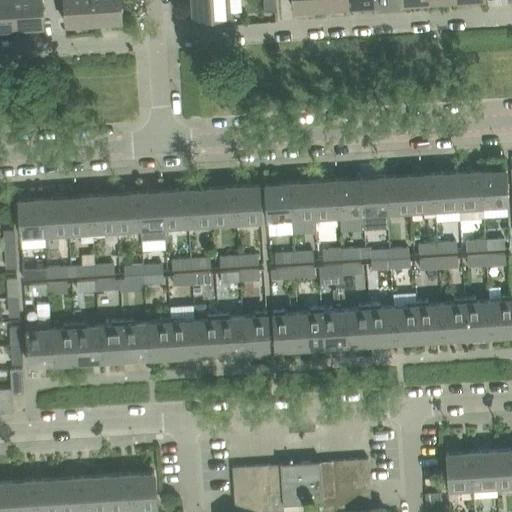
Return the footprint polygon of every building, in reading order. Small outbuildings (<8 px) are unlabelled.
[(0,0),(0,27),(15,26),(14,0),(0,0)] [(42,0),(14,0),(15,26),(44,25),(42,0)] [(94,21),(92,0),(63,0),(65,23),(94,21)] [(120,0),(92,0),(94,21),(122,20),(120,0)] [(229,0),(192,0),(193,15),(206,14),(207,26),(234,24),(234,11),(230,11),(229,0)] [(264,0),(265,10),(275,9),(274,0),(264,0)] [(321,6),(320,0),(292,0),(293,8),(321,6)] [(491,168),(481,169),(484,204),(496,203),(496,207),(508,206),(506,167),(503,168),(503,169),(491,169),(491,168)] [(471,171),(457,172),(460,209),(471,208),(470,204),(484,204),(481,169),(471,170),(471,171)] [(442,171),(433,172),(436,207),(448,206),(448,210),(460,209),(457,172),(443,173),(442,171)] [(423,174),(409,175),(412,212),(422,211),(422,208),(436,207),(433,172),(423,173),(423,174)] [(376,177),(361,178),(364,215),(375,214),(374,211),(388,210),(385,175),(376,176),(376,177)] [(395,175),(385,175),(388,210),(400,209),(400,213),(412,212),(409,175),(395,176),(395,175)] [(328,180),(313,181),(316,218),(327,217),(327,213),(339,213),(337,178),(328,179),(328,180)] [(347,178),(337,178),(339,213),(341,230),(365,228),(364,215),(361,178),(347,179),(347,178)] [(291,216),(289,181),(280,182),(280,183),(267,184),(267,183),(265,183),(267,221),(279,221),(279,216),(291,216)] [(299,181),(289,181),(291,216),(293,233),(317,232),(316,218),(313,181),(299,182),(299,181)] [(244,185),(235,185),(237,219),(249,218),(250,222),(262,222),(259,183),(257,183),(257,185),(244,186),(244,185)] [(226,187),(211,188),(213,225),(224,224),(224,220),(237,219),(235,185),(226,186),(226,187)] [(177,190),(163,191),(165,228),(176,227),(176,223),(189,222),(187,188),(177,189),(177,190)] [(196,188),(187,188),(189,222),(201,221),(202,226),(213,225),(211,188),(197,189),(196,188)] [(129,193),(115,194),(117,231),(128,230),(128,226),(141,225),(139,191),(129,192),(129,193)] [(148,191),(139,191),(141,225),(142,237),(165,236),(165,228),(163,191),(149,192),(148,191)] [(82,196),(67,197),(69,234),(81,233),(80,230),(93,229),(91,194),(82,195),(82,196)] [(101,194),(91,194),(93,229),(105,228),(106,232),(117,231),(115,194),(101,195),(101,194)] [(21,199),(18,199),(20,219),(21,237),(22,247),(46,246),(45,232),(43,197),(34,198),(34,199),(21,200),(21,199)] [(53,197),(43,197),(45,232),(58,231),(58,235),(69,234),(67,197),(53,198),(53,197)] [(4,230),(5,249),(15,248),(14,229),(4,230)] [(486,248),(486,237),(465,239),(466,249),(486,248)] [(504,237),(486,237),(486,248),(504,247),(504,237)] [(456,239),(438,240),(438,251),(456,250),(456,239)] [(438,251),(438,240),(417,242),(418,252),(438,251)] [(360,246),(342,247),(342,257),(360,256),(360,246)] [(409,246),(390,247),(390,257),(410,256),(410,252),(409,246)] [(342,257),(342,247),(321,248),(322,258),(342,257)] [(390,247),(371,248),(371,256),(371,258),(390,257),(390,247)] [(15,248),(5,249),(6,268),(16,267),(15,248)] [(312,249),(294,250),(294,260),(312,259),(312,249)] [(294,250),(275,251),(275,261),(294,260),(294,250)] [(257,252),(239,253),(240,264),(258,263),(257,252)] [(239,253),(220,254),(220,265),(240,264),(239,253)] [(506,254),(487,255),(487,256),(487,265),(506,264),(506,254)] [(209,255),(191,256),(192,267),(210,266),(209,255)] [(487,255),(467,256),(467,257),(467,266),(487,265),(487,256),(487,255)] [(191,256),(171,257),(172,268),(192,267),(191,256)] [(410,256),(390,257),(391,267),(410,266),(410,259),(410,256)] [(390,257),(371,258),(371,261),(372,268),(391,267),(390,257)] [(458,257),(439,258),(439,260),(440,267),(459,266),(458,257)] [(439,258),(419,259),(419,261),(420,269),(440,267),(439,260),(439,258)] [(113,261),(95,262),(96,273),(114,272),(113,261)] [(96,273),(95,262),(74,263),(75,274),(96,273)] [(162,262),(143,263),(144,273),(163,272),(163,268),(162,263),(162,262)] [(362,262),(343,263),(343,274),(363,273),(362,262)] [(143,263),(124,264),(124,272),(124,274),(144,273),(143,263)] [(343,274),(343,263),(323,264),(324,276),(343,274)] [(65,264),(47,265),(48,276),(66,275),(65,264)] [(47,265),(23,267),(23,277),(48,276),(47,265)] [(314,265),(295,266),(295,277),(315,276),(314,265)] [(295,277),(295,266),(275,267),(276,278),(295,277)] [(259,268),(240,269),(241,281),(259,280),(259,268)] [(240,269),(221,270),(221,271),(221,282),(241,281),(240,269)] [(211,271),(192,272),(193,284),(211,283),(211,271)] [(163,272),(144,273),(144,283),(164,282),(163,274),(163,272)] [(193,284),(192,272),(172,273),(173,285),(193,284)] [(124,277),(120,277),(121,291),(145,290),(144,283),(144,273),(124,274),(125,277),(124,277)] [(7,278),(8,297),(18,296),(17,277),(7,278)] [(115,278),(96,279),(97,289),(115,288),(115,278)] [(96,279),(77,280),(77,291),(97,289),(96,279)] [(67,281),(48,282),(49,292),(67,291),(67,281)] [(48,282),(29,283),(29,294),(49,292),(48,282)] [(502,298),(490,299),(492,334),(501,333),(501,332),(511,331),(511,294),(502,295),(502,298)] [(18,296),(8,297),(9,316),(19,315),(18,296)] [(454,302),(442,302),(444,337),(454,337),(454,335),(468,334),(465,297),(453,298),(454,302)] [(476,297),(465,297),(468,334),(482,333),(482,334),(492,334),(490,299),(477,300),(476,297)] [(406,305),(394,305),(396,340),(406,339),(420,338),(418,300),(405,301),(406,305)] [(428,300),(418,300),(420,338),(435,337),(435,338),(444,337),(442,302),(428,303),(428,300)] [(381,302),(369,303),(372,341),(386,340),(386,341),(396,340),(394,305),(381,306),(381,302)] [(358,308),(346,308),(348,343),(357,342),(372,341),(369,303),(358,304),(358,308)] [(310,311),(298,311),(300,346),(310,346),(309,345),(324,344),(322,306),(310,307),(310,311)] [(333,306),(322,306),(324,344),(338,343),(339,344),(348,343),(346,308),(333,309),(333,306)] [(300,346),(298,311),(285,312),(285,309),(272,310),(275,348),(277,348),(277,347),(290,346),(290,347),(300,346)] [(255,314),(243,315),(245,350),(255,349),(255,348),(268,347),(268,348),(270,348),(267,310),(255,311),(255,314)] [(230,312),(219,313),(221,350),(236,349),(236,350),(245,350),(243,315),(230,316),(230,312)] [(207,317),(195,318),(197,353),(207,352),(207,351),(221,350),(219,313),(207,314),(207,317)] [(182,315),(171,316),(173,354),(197,353),(195,318),(182,319),(182,315)] [(160,320),(147,321),(149,356),(159,355),(173,354),(171,316),(159,317),(160,320)] [(134,318),(123,319),(125,357),(139,356),(139,357),(149,356),(147,321),(134,322),(134,318)] [(112,323),(99,324),(101,359),(111,359),(111,358),(125,357),(123,319),(112,320),(112,323)] [(86,321),(75,322),(77,360),(92,359),(92,360),(101,359),(99,324),(86,325),(86,321)] [(64,326),(51,327),(53,362),(63,362),(63,361),(77,360),(75,322),(64,323),(64,326)] [(53,362),(51,327),(38,328),(38,324),(26,325),(29,364),(31,364),(31,363),(44,362),(44,363),(53,362)] [(10,326),(11,345),(21,344),(20,325),(10,326)] [(21,344),(11,345),(12,363),(22,363),(21,344)] [(24,393),(24,380),(23,368),(11,369),(12,393),(24,393)] [(11,399),(0,399),(0,411),(12,411),(11,399)] [(509,449),(495,450),(497,487),(509,486),(509,483),(511,482),(511,447),(509,448),(509,449)] [(473,485),(471,450),(462,451),(462,452),(448,453),(448,452),(446,452),(449,490),(461,489),(461,486),(473,485)] [(480,450),(471,450),(473,485),(474,496),(497,495),(497,487),(495,450),(480,450)] [(356,458),(357,481),(370,480),(368,457),(356,458)] [(356,458),(344,459),(345,481),(357,481),(356,458)] [(281,463),(280,463),(282,490),(283,509),(284,509),(284,503),(323,501),(322,491),(322,488),(322,482),(320,459),(319,459),(319,460),(282,463),(282,461),(281,461),(281,463)] [(320,459),(322,482),(322,488),(334,487),(333,482),(332,460),(321,460),(321,459),(320,459)] [(344,459),(332,460),(333,482),(345,481),(344,459)] [(282,490),(280,463),(268,464),(269,486),(270,491),(282,490)] [(256,464),(244,465),(246,487),(257,487),(256,464)] [(257,487),(269,486),(268,464),(256,464),(257,487)] [(233,466),(234,488),(246,487),(244,465),(233,466)] [(139,472),(130,473),(132,507),(145,506),(145,510),(157,509),(154,471),(152,471),(152,473),(139,473),(139,472)] [(120,474),(106,475),(108,511),(119,511),(120,511),(119,508),(132,507),(130,473),(120,473),(120,474)] [(92,475),(82,476),(84,510),(97,509),(97,511),(108,511),(106,475),(92,476),(92,475)] [(72,478),(58,478),(60,511),(71,511),(72,511),(84,510),(82,476),(72,476),(72,478)] [(44,478),(34,479),(36,511),(60,511),(58,478),(44,479),(44,478)] [(25,481),(10,482),(12,511),(36,511),(34,479),(24,479),(25,481)] [(345,481),(333,482),(334,487),(334,494),(371,492),(370,481),(370,480),(357,481),(345,481)] [(0,511),(12,511),(10,482),(0,482),(0,511)] [(234,488),(235,500),(270,498),(270,491),(269,486),(257,487),(246,487),(234,488)] [(334,487),(322,488),(322,491),(323,501),(323,507),(335,506),(334,494),(334,487)] [(283,509),(282,490),(270,491),(270,498),(271,510),(283,509)] [(371,492),(334,494),(335,506),(347,506),(371,504),(371,492)] [(440,492),(425,493),(426,508),(426,511),(441,511),(441,507),(440,492)] [(270,498),(235,500),(235,511),(242,511),(271,510),(270,498)]
